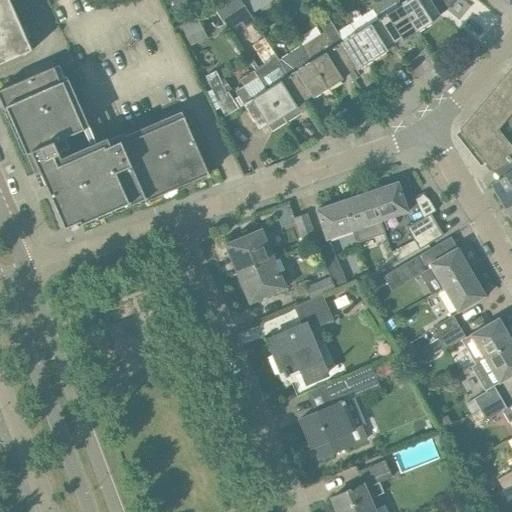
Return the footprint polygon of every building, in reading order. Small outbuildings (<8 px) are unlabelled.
[(0,0),(0,64),(32,50),(10,0),(0,0)] [(255,23),(249,15),(244,7),(241,0),(228,0),(215,8),(229,30),(241,23),(245,30),(255,23)] [(398,0),(376,0),(370,5),(373,9),(394,43),(402,38),(403,41),(418,31),(400,2),(398,0)] [(403,0),(400,2),(418,31),(433,22),(432,20),(440,15),(438,11),(443,7),(447,10),(455,0),(403,0)] [(373,9),(350,24),(373,60),(388,50),(387,48),(394,43),(373,9)] [(328,17),(319,23),(324,32),(349,72),(357,67),(358,69),(373,60),(350,24),(337,32),(328,17)] [(197,18),(181,27),(190,45),(207,36),(197,18)] [(324,32),(301,46),(328,88),(343,79),(342,77),(349,72),(324,32)] [(301,46),(279,60),(304,100),(312,95),(313,97),(328,88),(301,46)] [(267,62),(253,71),(286,123),(302,113),(300,111),(308,106),(304,100),(279,60),(275,55),(266,60),(267,62)] [(67,97),(54,66),(0,89),(0,94),(1,94),(12,119),(9,121),(11,124),(16,122),(22,134),(19,135),(21,139),(23,138),(29,151),(26,152),(36,174),(41,171),(66,226),(80,220),(82,223),(86,221),(84,219),(110,208),(111,210),(116,208),(115,206),(127,200),(129,205),(133,204),(132,201),(143,196),(146,201),(149,200),(148,197),(174,186),(175,189),(180,186),(179,184),(204,172),(206,175),(209,173),(184,116),(122,143),(120,137),(104,143),(103,141),(57,161),(53,152),(68,145),(65,137),(84,129),(70,96),(67,97)] [(505,75),(459,128),(493,171),(511,160),(511,66),(511,67),(505,75)] [(216,71),(206,76),(225,117),(239,108),(237,106),(243,103),(259,129),(267,124),(272,132),(286,123),(253,71),(239,79),(244,86),(235,91),(238,96),(233,99),(228,91),(226,93),(216,71)] [(511,173),(492,185),(507,210),(511,207),(511,173)] [(371,191),(381,221),(408,211),(398,182),(371,191)] [(371,191),(344,200),(354,230),(358,242),(385,232),(381,221),(371,191)] [(413,238),(437,224),(430,213),(435,210),(424,193),(415,199),(423,218),(407,227),(413,238)] [(316,210),(327,240),(354,230),(344,200),(316,210)] [(316,240),(316,239),(307,213),(294,217),(303,243),(315,240),(315,241),(316,240)] [(443,235),(437,224),(413,238),(419,249),(443,235)] [(225,244),(237,274),(274,258),(262,229),(225,244)] [(434,245),(384,275),(393,290),(432,267),(444,288),(471,271),(458,247),(445,255),(438,243),(434,245)] [(274,258),(237,274),(250,303),(268,295),(286,287),(274,258)] [(337,259),(325,264),(331,277),(336,289),(348,284),(337,259)] [(486,296),(471,271),(444,288),(458,312),(486,296)] [(336,289),(331,277),(306,288),(311,300),(321,295),(336,289)] [(289,377),(293,375),(292,371),(301,367),(307,382),(308,383),(328,374),(327,374),(321,359),(320,358),(316,359),(308,341),(313,339),(308,330),(331,320),(321,295),(311,300),(294,307),(302,325),(267,340),(274,356),(272,357),(279,374),(287,371),(288,373),(289,377)] [(433,328),(439,338),(459,326),(454,316),(433,328)] [(485,358),(511,342),(511,341),(499,318),(471,334),(485,358)] [(459,326),(439,338),(407,357),(411,365),(426,357),(427,359),(466,337),(459,326)] [(476,364),(471,367),(482,385),(485,391),(474,398),(480,409),(501,397),(494,386),(499,383),(510,377),(511,375),(511,342),(510,344),(508,345),(485,358),(484,359),(481,361),(476,364)] [(411,343),(397,350),(402,359),(406,356),(416,351),(411,343)] [(315,413),(299,420),(310,448),(313,447),(318,460),(366,440),(361,426),(355,428),(344,402),(380,386),(377,380),(401,370),(395,357),(372,367),(371,366),(364,369),(306,393),(315,413)] [(511,420),(511,405),(508,408),(501,397),(480,409),(486,419),(502,410),(509,422),(511,420)] [(347,491),(331,498),(337,511),(376,511),(371,498),(384,492),(379,482),(392,477),(385,461),(359,471),(363,482),(346,489),(347,491)] [(511,470),(496,479),(502,490),(511,484),(511,470)]
